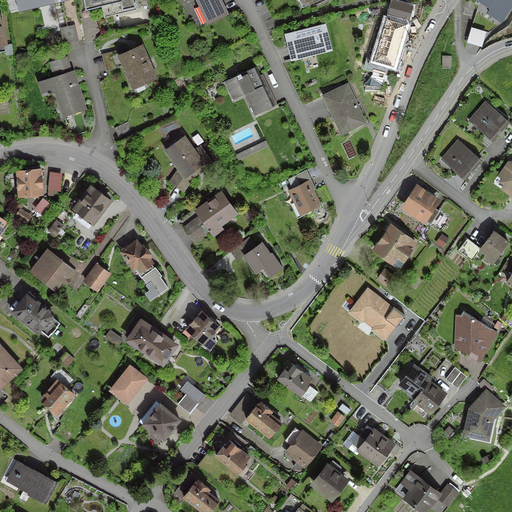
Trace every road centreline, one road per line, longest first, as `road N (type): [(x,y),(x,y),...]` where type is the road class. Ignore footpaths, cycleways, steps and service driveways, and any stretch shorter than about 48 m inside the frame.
road 1 (tertiary): [(352,217),(369,210),(472,70),(511,45)]
road 2 (residential): [(245,0),(327,177),(358,203)]
road 3 (tertiary): [(84,160),(123,184),(214,301),(243,312)]
road 4 (tertiary): [(358,203),(452,0)]
road 5 (residential): [(265,348),(142,503)]
road 6 (residential): [(277,336),(415,440)]
road 7 (residential): [(0,421),(55,461),(142,503)]
road 8 (residential): [(84,25),(99,122),(84,160)]
